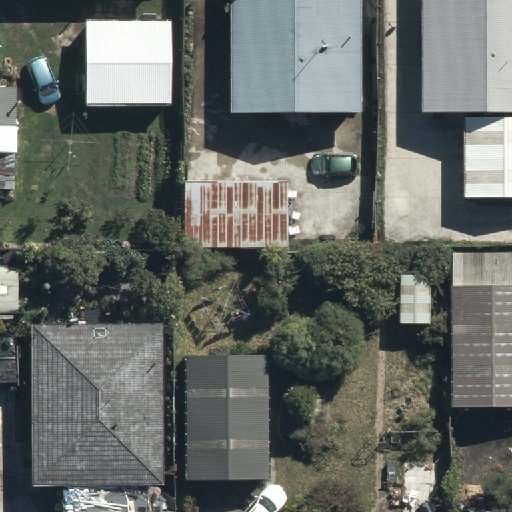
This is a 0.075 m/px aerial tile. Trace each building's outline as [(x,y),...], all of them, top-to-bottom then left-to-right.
[(237,0),(238,110),(366,110),(365,0),(237,0)] [(511,0),(426,0),(426,109),(511,109),(511,0)] [(168,21),(84,22),(85,107),(169,107),(168,21)] [(0,198),(15,198),(12,94),(4,94),(4,89),(0,89),(0,198)] [(286,186),(187,187),(188,254),(287,252),(286,186)] [(511,405),(511,247),(456,248),(460,407),(511,405)] [(36,324),(38,486),(160,484),(158,323),(36,324)] [(264,357),(185,358),(186,473),(265,472),(264,357)]
